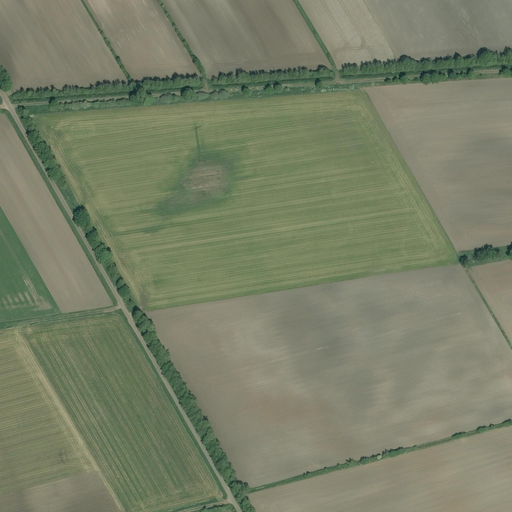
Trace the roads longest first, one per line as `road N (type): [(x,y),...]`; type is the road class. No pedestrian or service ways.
road 1 (track): [(511,71),(0,107)]
road 2 (residential): [(0,92),(237,511)]
road 3 (track): [(122,309),(0,326)]
